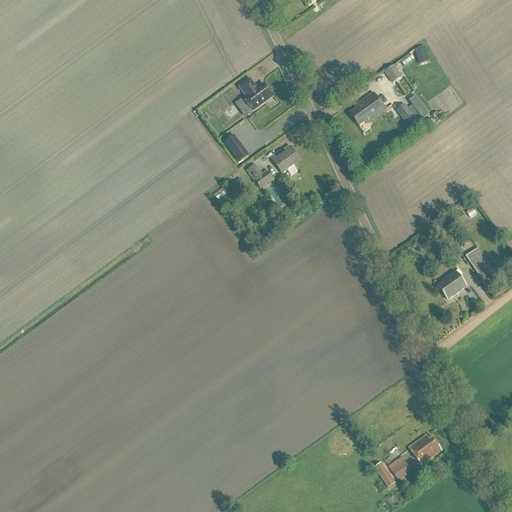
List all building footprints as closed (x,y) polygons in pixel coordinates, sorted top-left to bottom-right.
[(424,49),(415,52),(418,60),(427,57),(424,49)] [(409,54),(400,61),(404,67),(413,60),(409,54)] [(384,74),(392,85),(402,79),(394,67),(384,74)] [(253,113),(273,98),(263,85),(257,90),(250,81),(239,89),(246,98),(243,100),(253,113)] [(386,111),(374,95),(355,108),(356,110),(350,115),(359,128),(365,123),(367,125),(386,111)] [(396,112),(409,129),(417,123),(405,106),(396,112)] [(223,144),(229,152),(239,144),(234,136),(223,144)] [(289,148),(284,152),(283,151),(271,159),(282,175),(288,171),(292,177),(297,172),(293,167),(300,162),(289,148)] [(273,179),(267,171),(261,175),(254,166),(247,171),(259,189),(273,179)] [(236,191),(244,185),(239,179),(231,185),(236,191)] [(472,210),(466,214),(469,219),(475,215),(472,210)] [(433,230),(452,256),(464,247),(445,222),(433,230)] [(465,257),(485,287),(497,278),(478,249),(465,257)] [(466,287),(455,273),(437,287),(448,301),(466,287)] [(429,441),(425,436),(409,448),(421,466),(441,451),(432,439),(429,441)] [(391,471),(398,482),(411,472),(403,462),(391,471)] [(395,484),(380,464),(373,469),(387,490),(395,484)]
